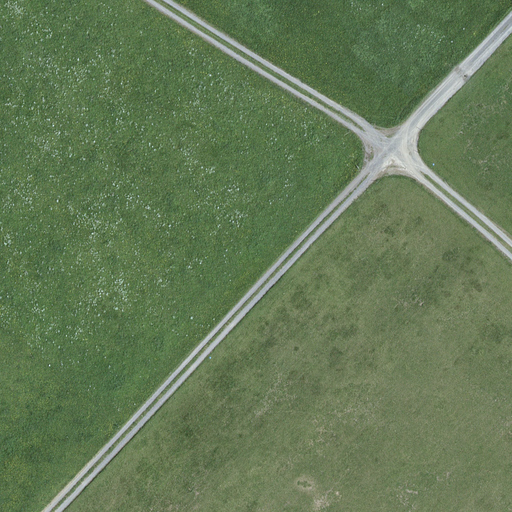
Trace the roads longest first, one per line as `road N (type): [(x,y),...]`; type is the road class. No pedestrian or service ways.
road 1 (track): [(49,511),(511,18)]
road 2 (track): [(157,0),(389,150),(511,249)]
